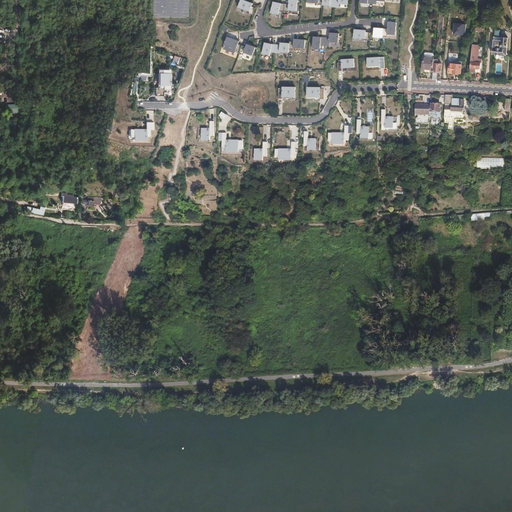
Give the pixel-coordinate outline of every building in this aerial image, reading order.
[(248,14),(252,15),(255,8),(251,6),(252,3),(242,0),(240,0),(238,7),(249,11),(248,14)] [(289,0),(289,4),(285,4),(285,12),(289,12),(289,10),(297,11),(298,0),(289,0)] [(285,12),(285,4),(281,4),(275,1),(271,12),(279,14),(280,11),(285,12)] [(388,29),(384,29),(383,37),(388,37),(388,35),(396,35),(397,23),(389,22),(388,29)] [(466,35),(466,23),(454,22),(454,34),(466,35)] [(383,37),(384,29),(375,28),(374,33),(370,33),(370,41),(374,41),(374,37),(383,38),(383,37)] [(370,41),(370,33),(366,32),(366,31),(355,30),(354,38),(365,39),(365,40),(370,41)] [(330,38),(326,38),(325,46),(329,46),(330,42),(339,43),(339,34),(330,33),(330,38)] [(239,53),(242,46),(238,45),(239,42),(228,37),(225,45),(236,49),(235,52),(239,53)] [(326,38),(314,37),(313,48),(321,49),(321,46),(325,46),(326,38)] [(494,37),(492,54),(506,56),(508,38),(494,37)] [(290,42),(290,44),(289,50),(294,50),(294,48),(305,49),(306,40),(294,39),(294,42),(290,42)] [(276,53),(276,45),(272,45),(265,43),(263,54),(270,55),(271,53),(276,53)] [(281,45),(276,45),(276,53),(280,53),(280,52),(289,53),(289,50),(290,44),(281,43),(281,45)] [(246,48),(242,46),(239,53),(244,55),(244,53),(253,56),(256,48),(247,44),(246,48)] [(472,49),(470,71),(476,72),(476,68),(480,68),(481,59),(477,58),(477,54),(476,54),(477,50),(472,49)] [(171,65),(177,67),(180,57),(174,55),(171,65)] [(423,70),(433,71),(434,59),(435,57),(424,56),(423,70)] [(380,58),(368,58),(368,67),(380,66),(381,68),(385,68),(384,60),(380,58)] [(354,59),(342,60),(342,63),(338,63),(338,71),(350,70),(350,68),(355,68),(354,59)] [(434,59),(433,71),(434,71),(434,73),(437,73),(437,72),(441,72),(442,64),(438,64),(439,59),(434,59)] [(462,62),(455,61),(455,64),(450,64),(449,73),(459,74),(459,73),(461,73),(462,62)] [(172,93),(172,92),(172,69),(158,69),(158,87),(154,87),(154,101),(166,101),(167,95),(171,95),(171,93),(172,93)] [(283,88),(279,88),(278,99),(283,99),(283,97),(295,97),(296,87),(283,87),(283,88)] [(324,99),(324,89),(320,89),(320,88),(308,87),(308,97),(320,97),(320,99),(324,99)] [(453,96),(451,96),(449,125),(448,129),(454,129),(455,115),(451,114),(451,112),(464,112),(464,101),(459,101),(459,99),(453,99),(453,96)] [(431,105),(431,112),(436,112),(441,113),(442,105),(431,104),(431,105)] [(415,115),(431,115),(431,112),(431,105),(416,105),(415,115)] [(386,118),(386,110),(382,110),(382,125),(386,125),(386,129),(394,129),(394,118),(386,118)] [(362,120),(358,120),(357,135),(361,135),(361,139),(369,139),(370,128),(362,128),(362,120)] [(214,122),(210,122),(210,130),(202,129),(202,141),(210,141),(210,137),(214,137),(214,122)] [(153,123),(146,123),(146,130),(130,130),(130,138),(134,138),(134,141),(146,141),(146,137),(150,137),(150,131),(153,131),(153,123)] [(345,134),(329,134),(329,142),(333,142),(333,145),(345,145),(345,141),(349,141),(349,127),(345,126),(345,134)] [(308,132),(304,132),(304,147),(308,147),(308,151),(316,151),(316,140),(308,140),(308,132)] [(227,134),(223,134),(223,148),(227,148),(227,152),(239,152),(239,149),(243,149),(243,141),(227,141),(227,134)] [(267,157),(267,143),(263,143),(263,150),(255,150),(255,161),(263,161),(263,157),(267,157)] [(292,150),(276,150),(276,158),(280,158),(280,161),(292,161),(292,157),(296,157),(296,143),(292,143),(292,150)] [(503,158),(480,158),(480,166),(504,166),(503,158)] [(63,196),(61,209),(69,210),(70,203),(76,204),(77,198),(73,197),(63,196)] [(87,200),(82,200),(82,204),(87,204),(87,206),(94,207),(94,204),(100,205),(101,197),(88,196),(87,200)] [(27,206),(25,211),(43,216),(45,208),(40,206),(39,209),(27,206)]
